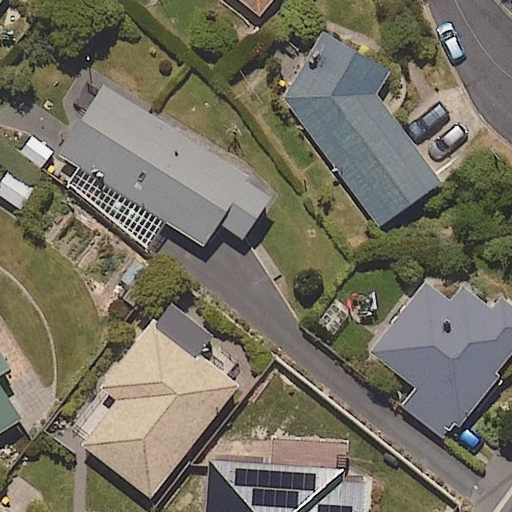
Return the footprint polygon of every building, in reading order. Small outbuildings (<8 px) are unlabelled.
[(271,0),(243,0),(260,14),(271,0)] [(379,86),(392,62),(323,26),(285,97),(379,225),(445,176),(379,86)] [(77,168),(66,186),(152,243),(168,218),(206,243),(222,219),(245,234),(274,191),(107,82),(58,156),(77,168)] [(38,184),(9,165),(0,178),(0,196),(21,210),(38,184)] [(455,296),(426,275),(371,351),(418,384),(402,405),(449,439),(511,353),(511,297),(473,270),(455,296)] [(118,397),(85,441),(155,493),(238,382),(199,353),(215,332),(170,299),(105,387),(118,397)] [(0,368),(6,365),(0,354),(0,430),(21,417),(0,383),(0,368)] [(368,511),(370,469),(344,468),(344,458),(310,456),(311,443),(257,441),(257,454),(210,452),(207,511),(368,511)]
